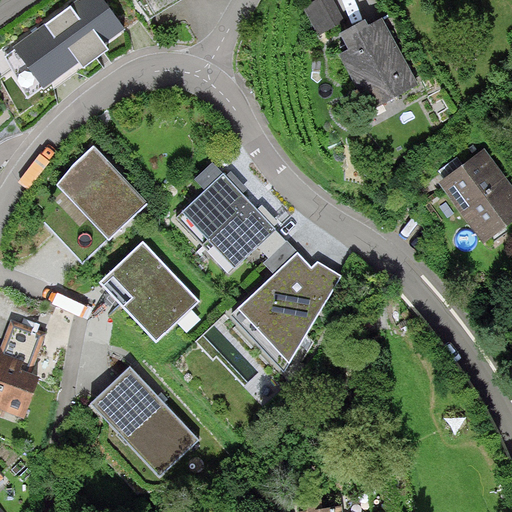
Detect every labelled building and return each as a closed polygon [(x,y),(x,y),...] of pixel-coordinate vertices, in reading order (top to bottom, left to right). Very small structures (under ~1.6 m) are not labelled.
[(129,50),(100,0),(72,0),(0,42),(0,51),(32,106),(129,50)] [(333,0),(319,0),(307,8),(322,34),(345,20),(333,0)] [(421,83),(383,17),(369,25),(365,18),(341,32),(352,50),(342,55),(374,110),(421,83)] [(85,171),(99,157),(80,138),(66,151),(85,171)] [(511,181),(485,148),(440,184),(486,243),(511,222),(511,181)] [(92,267),(150,211),(99,157),(85,171),(33,220),(50,238),(73,216),(85,228),(69,243),(92,267)] [(193,170),(205,184),(219,172),(207,158),(193,170)] [(171,214),(197,244),(245,202),(219,172),(205,184),(171,214)] [(245,202),(197,244),(224,275),(256,247),(272,233),(245,202)] [(272,233),(256,247),(272,266),(290,250),(272,233)] [(193,301),(140,244),(108,274),(131,299),(120,310),(150,342),(193,301)] [(303,266),(290,250),(272,266),(234,299),(283,355),(337,270),(313,257),(303,266)] [(283,355),(234,299),(194,334),(243,389),(283,355)] [(0,342),(0,357),(26,367),(38,331),(8,321),(0,342)] [(0,399),(20,406),(33,369),(26,367),(0,357),(0,399)] [(195,436),(129,368),(88,407),(134,456),(142,449),(161,469),(195,436)] [(293,506),(294,511),(334,511),(334,501),(293,506)]
